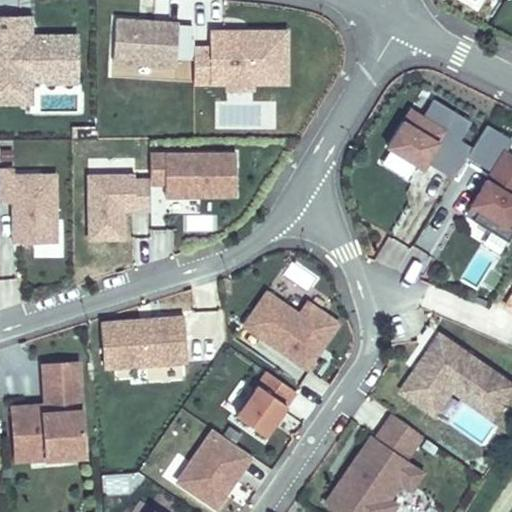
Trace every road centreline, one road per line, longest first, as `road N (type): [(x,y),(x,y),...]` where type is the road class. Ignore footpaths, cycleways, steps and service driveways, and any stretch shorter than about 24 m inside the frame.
road 1 (residential): [(306,188),(347,254),(370,356),(265,511)]
road 2 (residential): [(306,188),(262,241),(237,257),(0,334)]
road 3 (residential): [(405,30),(306,188)]
